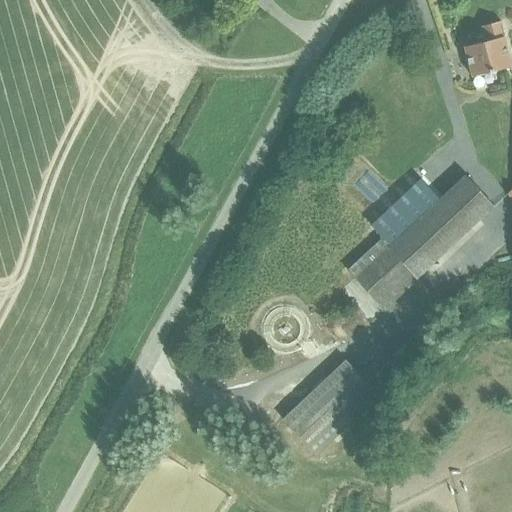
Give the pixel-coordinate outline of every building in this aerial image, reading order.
[(482,39),(459,45),(467,75),(508,64),(500,34),(496,20),(478,24),(482,39)] [(380,210),(399,193),(373,164),(354,181),(380,210)] [(491,205),(462,174),(388,243),(380,235),(344,269),(380,308),(491,205)] [(511,184),(503,193),(511,202),(511,184)] [(349,353),(285,413),(319,449),(383,388),(349,353)]
